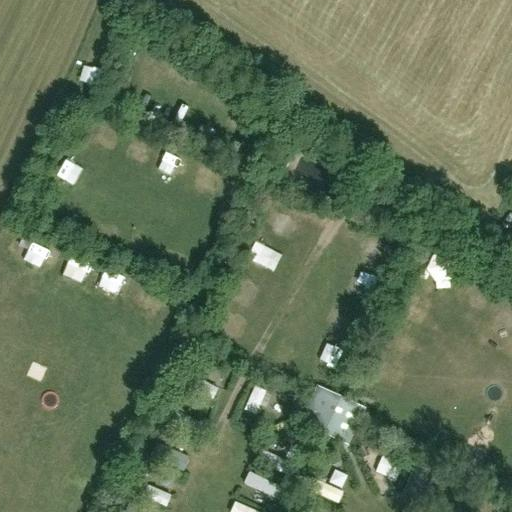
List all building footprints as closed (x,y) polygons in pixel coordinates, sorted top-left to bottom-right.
[(105,148),(116,153),(123,137),(113,132),(105,148)] [(136,135),(129,153),(149,160),(155,142),(136,135)] [(322,165),(327,153),(301,142),(296,154),(322,165)] [(75,167),(69,184),(97,193),(102,177),(75,167)] [(64,196),(60,207),(77,214),(82,203),(64,196)] [(265,223),(294,234),(301,216),(272,205),(265,223)] [(141,230),(133,245),(151,254),(159,239),(141,230)] [(15,262),(31,252),(19,232),(3,242),(15,262)] [(270,267),(279,251),(253,237),(245,254),(270,267)] [(357,259),(375,269),(386,251),(368,240),(357,259)] [(69,268),(90,276),(95,260),(74,253),(69,268)] [(233,290),(243,296),(253,280),(243,274),(233,290)] [(470,312),(480,320),(491,307),(481,298),(470,312)] [(348,330),(353,315),(332,307),(327,322),(348,330)] [(217,326),(235,334),(242,316),(224,309),(217,326)] [(390,352),(407,355),(410,336),(393,334),(390,352)] [(319,393),(318,394),(304,423),(346,443),(361,412),(319,393)] [(368,455),(379,480),(389,475),(378,450),(368,455)] [(265,489),(270,476),(250,470),(246,483),(265,489)] [(342,500),(345,489),(323,482),(319,492),(342,500)] [(150,498),(171,503),(175,490),(153,484),(150,498)] [(231,511),(234,511),(256,511),(259,507),(235,498),(231,511)] [(134,501),(129,511),(142,511),(145,505),(134,501)]
